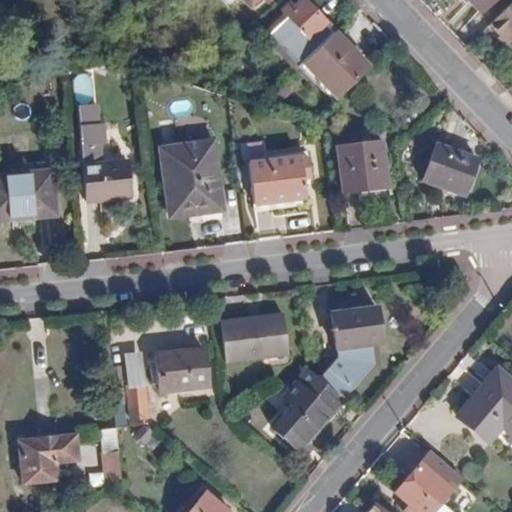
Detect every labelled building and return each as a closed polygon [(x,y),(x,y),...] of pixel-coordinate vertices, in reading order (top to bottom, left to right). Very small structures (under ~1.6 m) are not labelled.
[(295,69),(297,67),(333,33),(301,0),(263,36),(295,69)] [(466,0),(479,13),(493,0),(466,0)] [(511,52),(511,1),(487,25),(511,52)] [(338,98),(368,69),(333,33),(297,67),(314,85),(320,79),(338,98)] [(173,77),(186,65),(162,39),(149,51),(157,60),(153,64),(158,69),(163,65),(173,77)] [(314,85),(332,104),(338,98),(320,79),(314,85)] [(80,163),(83,203),(122,199),(122,188),(128,188),(126,161),(98,163),(97,143),(101,142),(103,139),(101,126),(98,123),(96,123),(94,103),(75,105),(80,163)] [(158,150),(167,217),(220,209),(210,143),(158,150)] [(380,143),(336,148),(342,193),(386,187),(380,143)] [(435,144),(421,181),(462,196),(475,160),(435,144)] [(309,178),(306,154),(297,156),(300,180),(309,178)] [(303,200),(300,180),(297,156),(247,162),(254,207),(303,200)] [(49,162),(14,164),(15,175),(50,172),(49,162)] [(0,220),(53,216),(50,172),(15,175),(0,176),(0,220)] [(366,347),(380,345),(375,308),(329,314),(337,375),(369,370),(366,347)] [(287,351),(282,315),(219,322),(224,364),(267,359),(267,353),(287,351)] [(155,356),(158,394),(208,388),(202,351),(155,356)] [(141,362),(123,363),(122,367),(124,388),(143,387),(141,362)] [(107,369),(111,406),(126,405),(124,388),(122,367),(107,369)] [(504,375),(496,367),(484,381),(493,388),(504,375)] [(329,414),(342,399),(308,370),(295,384),(329,414)] [(511,381),(504,375),(493,388),(484,381),(454,418),(484,444),(500,428),(511,438),(511,381)] [(297,452),(329,414),(295,384),(282,399),(291,407),(272,429),(297,452)] [(128,421),(145,419),(143,387),(124,388),(126,405),(128,421)] [(142,444),(152,434),(143,426),(133,436),(142,444)] [(114,431),(98,433),(105,489),(113,484),(119,480),(114,431)] [(55,481),(54,463),(76,460),(73,437),(18,441),(22,484),(55,481)] [(429,511),(449,490),(418,463),(392,495),(405,506),(401,511),(429,511)] [(226,511),(206,494),(189,511),(226,511)] [(385,511),(374,503),(366,511),(385,511)]
